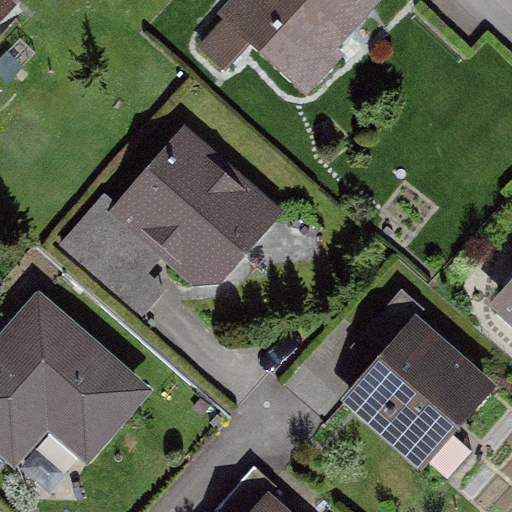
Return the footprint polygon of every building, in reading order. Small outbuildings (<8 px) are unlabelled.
[(241,0),(228,15),(297,79),(370,0),(241,0)] [(104,281),(144,234),(194,278),(219,276),(273,213),(184,136),(119,210),(104,197),(62,245),(104,281)] [(450,435),(487,392),(413,324),(426,310),(403,290),(363,336),(385,355),(350,395),(418,454),(442,428),(450,435)] [(139,390),(39,304),(0,349),(0,442),(15,455),(55,408),(95,443),(139,390)] [(276,511),(264,501),(277,486),(255,466),(215,510),(217,511),(276,511)]
